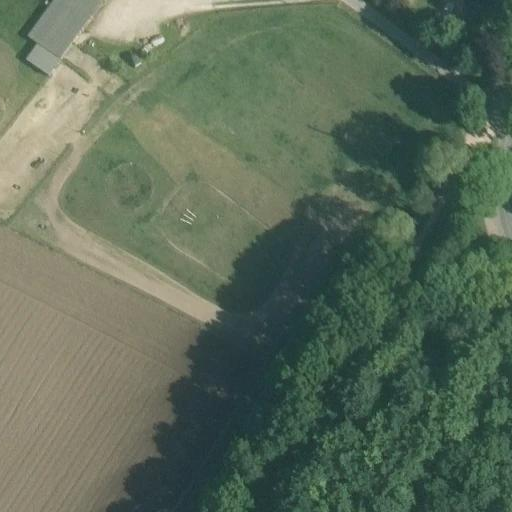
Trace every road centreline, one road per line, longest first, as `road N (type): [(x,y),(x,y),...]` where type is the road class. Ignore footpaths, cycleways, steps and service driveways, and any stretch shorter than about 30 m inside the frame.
road 1 (track): [(254,511),(460,174),(490,96)]
road 2 (track): [(511,97),(490,96),(361,0)]
